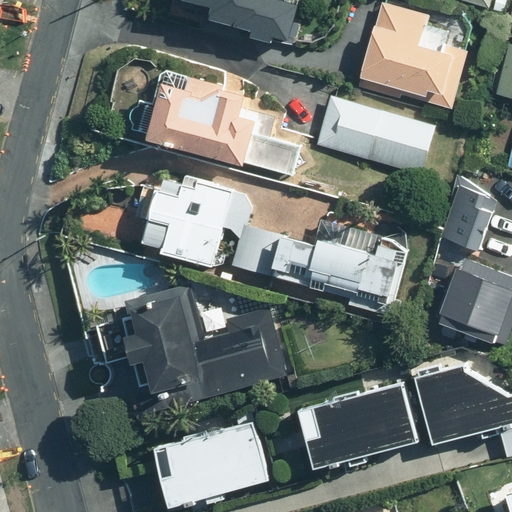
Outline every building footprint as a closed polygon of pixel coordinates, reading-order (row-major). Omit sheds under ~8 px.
[(267,43),(269,37),(284,40),(293,6),(270,0),(176,0),(176,2),(208,10),(205,21),(249,32),(247,38),(267,43)] [(381,4),(359,83),(451,108),(466,52),(439,45),(436,55),(415,49),(424,16),(381,4)] [(511,42),(496,94),(511,98),(511,42)] [(254,98),(164,72),(144,141),(235,167),(254,98)] [(333,96),(319,142),(421,171),(434,125),(333,96)] [(178,198),(155,192),(142,243),(164,249),(163,255),(213,267),(232,191),(183,178),(178,198)] [(484,190),(463,183),(443,243),(481,255),(494,216),(477,210),(484,190)] [(322,221),(314,246),(280,236),(267,280),(388,315),(401,271),(392,268),(400,243),(322,221)] [(511,318),(511,279),(464,261),(439,323),(501,347),(511,318)] [(229,335),(206,341),(193,286),(118,304),(145,412),(285,377),(269,310),(225,320),(229,335)] [(460,369),(413,380),(428,445),(511,422),(511,403),(510,398),(460,369)] [(398,388),(298,413),(313,471),(413,445),(398,388)] [(253,424),(152,450),(166,506),(267,480),(253,424)] [(511,511),(511,492),(501,496),(505,511),(511,511)]
